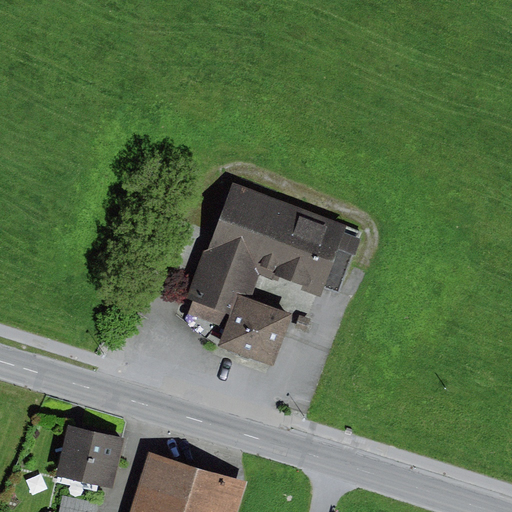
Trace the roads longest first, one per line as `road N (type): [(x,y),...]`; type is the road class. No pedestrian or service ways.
road 1 (primary): [(500,511),(0,359)]
road 2 (track): [(161,277),(202,181),(245,175),(355,224),(329,296)]
